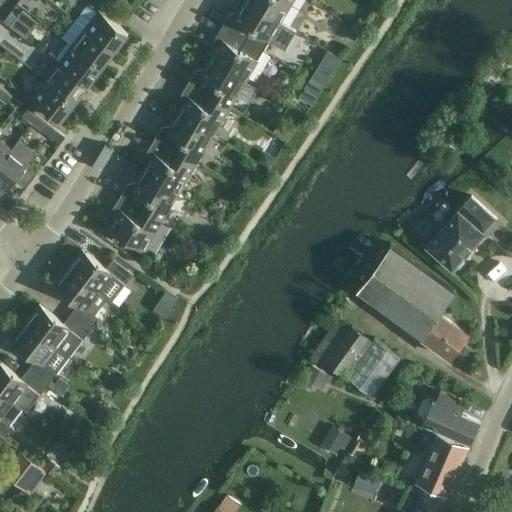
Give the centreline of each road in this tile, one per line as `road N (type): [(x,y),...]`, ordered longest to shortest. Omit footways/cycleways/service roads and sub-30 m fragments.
road 1 (residential): [(37,248),(195,0)]
road 2 (residential): [(460,511),(511,383)]
